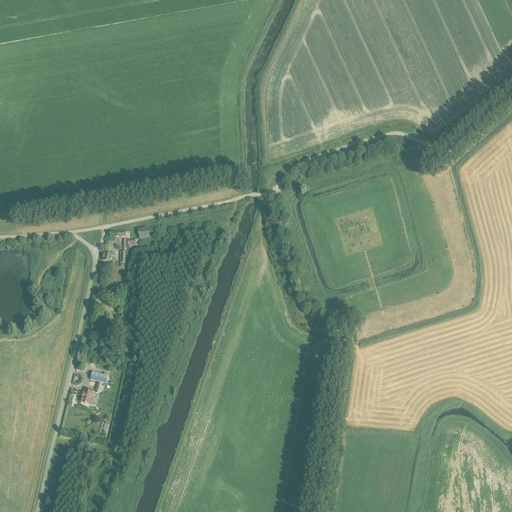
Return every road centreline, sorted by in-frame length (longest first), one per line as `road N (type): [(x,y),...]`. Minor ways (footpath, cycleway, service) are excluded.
road 1 (unclassified): [(106,226),(268,193),(304,161),(392,133),(438,144),(511,80)]
road 2 (unclassified): [(37,511),(95,263)]
road 3 (track): [(314,511),(336,334)]
road 4 (track): [(336,334),(299,291),(271,192)]
